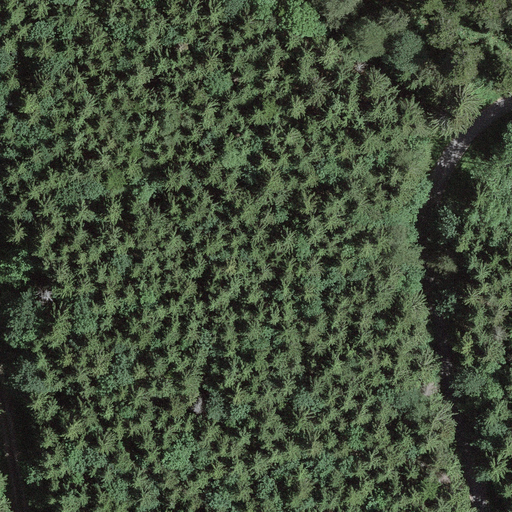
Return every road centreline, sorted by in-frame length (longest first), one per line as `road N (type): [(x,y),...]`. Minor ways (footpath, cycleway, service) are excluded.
road 1 (track): [(511,99),(466,130),(432,208),(456,384),(485,511)]
road 2 (track): [(0,327),(28,511)]
